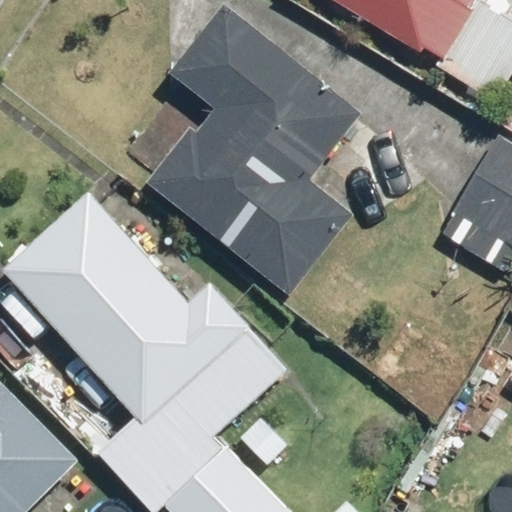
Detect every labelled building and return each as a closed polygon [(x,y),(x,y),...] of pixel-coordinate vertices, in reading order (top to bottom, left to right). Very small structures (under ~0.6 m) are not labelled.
[(511,24),(474,2),(475,0),(317,0),(420,61),(423,55),(444,67),(441,74),(495,106),(511,76),(511,24)] [(359,124),(221,14),(167,81),(211,116),(192,139),(188,136),(144,190),(286,304),(352,223),(307,187),(359,124)] [(509,286),(511,280),(511,148),(496,139),(437,247),(509,286)] [(85,199),(0,276),(0,277),(134,425),(96,460),(143,511),(279,511),(213,443),(286,378),(208,292),(187,311),(85,199)] [(0,511),(32,511),(77,469),(0,391),(0,511)] [(269,411),(236,439),(268,475),(300,447),(269,411)] [(365,511),(353,498),(338,511),(365,511)]
